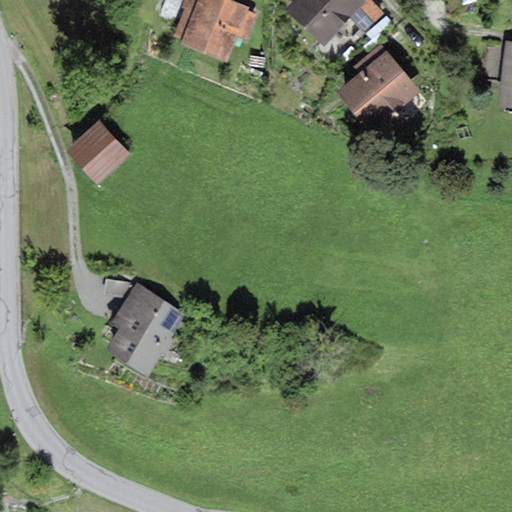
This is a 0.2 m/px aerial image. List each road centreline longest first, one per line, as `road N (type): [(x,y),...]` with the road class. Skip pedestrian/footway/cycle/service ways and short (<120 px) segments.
road 1 (tertiary): [(181,511),(87,468),(40,427),(17,385),(0,61)]
road 2 (unknown): [(1,70),(72,135),(84,103),(166,0)]
